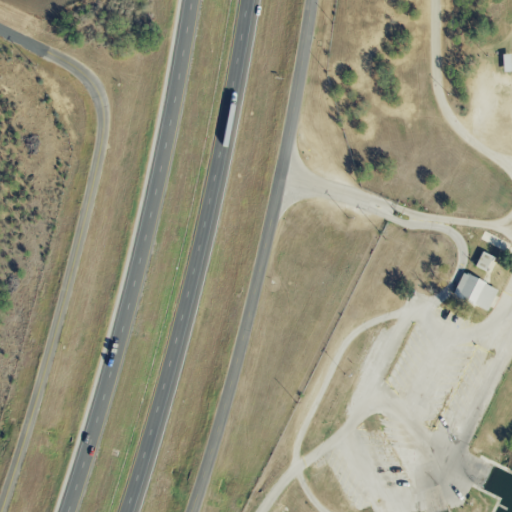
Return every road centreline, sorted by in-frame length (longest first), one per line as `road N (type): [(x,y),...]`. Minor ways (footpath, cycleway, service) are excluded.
road 1 (tertiary): [(105,126),(55,343),(3,511),(207,478),(284,179),(315,0)]
road 2 (motorway): [(190,0),(135,279),(66,511)]
road 3 (motorway): [(130,511),(223,159),(250,0)]
road 4 (residential): [(423,221),(451,237),(460,255),(455,284),(410,309),(345,428)]
road 5 (residential): [(511,214),(496,226),(415,221),(284,179)]
road 6 (tertiary): [(0,30),(78,69),(98,89),(105,126)]
